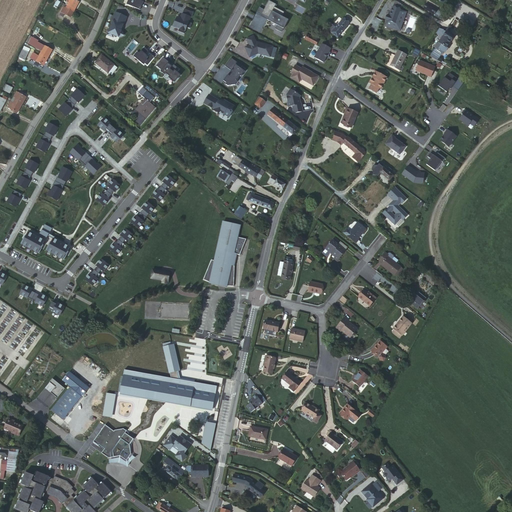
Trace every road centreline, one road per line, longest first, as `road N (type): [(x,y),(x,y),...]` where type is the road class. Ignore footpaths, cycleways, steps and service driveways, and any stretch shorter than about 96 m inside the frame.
road 1 (tertiary): [(255,298),(272,224),(335,79)]
road 2 (tertiary): [(209,511),(255,298)]
road 3 (tertiary): [(106,0),(0,186)]
road 4 (residential): [(2,255),(61,282),(139,186)]
road 5 (residential): [(335,79),(422,142),(434,117),(426,90)]
road 6 (residential): [(2,255),(72,126)]
road 7 (residential): [(149,511),(77,462),(37,458)]
